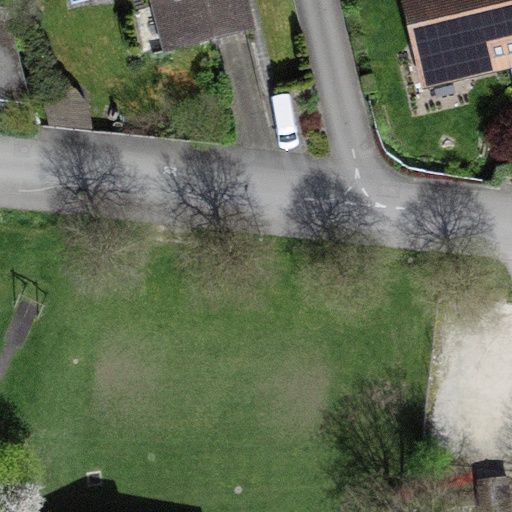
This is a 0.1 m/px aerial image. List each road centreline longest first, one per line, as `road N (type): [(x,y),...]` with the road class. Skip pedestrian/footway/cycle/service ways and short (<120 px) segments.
road 1 (residential): [(364,199),(0,163)]
road 2 (residential): [(364,199),(318,0)]
road 3 (residential): [(511,216),(364,199)]
